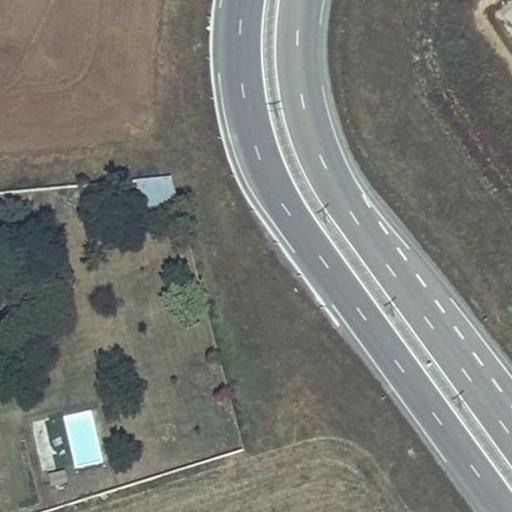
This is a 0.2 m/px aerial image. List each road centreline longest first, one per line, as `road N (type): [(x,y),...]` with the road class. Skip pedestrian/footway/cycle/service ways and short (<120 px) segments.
road 1 (secondary): [(243,0),(239,69),(247,122),(282,204),(505,511)]
road 2 (secondary): [(487,390),(351,216),(321,159),(299,81),(301,0)]
